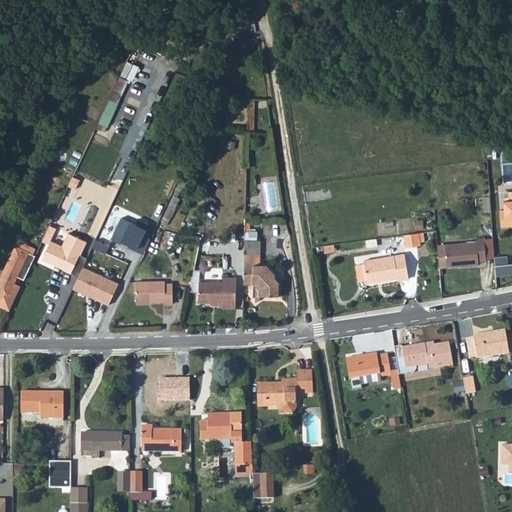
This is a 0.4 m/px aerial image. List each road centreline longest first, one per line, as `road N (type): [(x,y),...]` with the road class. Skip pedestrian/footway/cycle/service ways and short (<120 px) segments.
road 1 (track): [(350,511),(262,0)]
road 2 (unclassified): [(0,347),(258,339),(511,297)]
